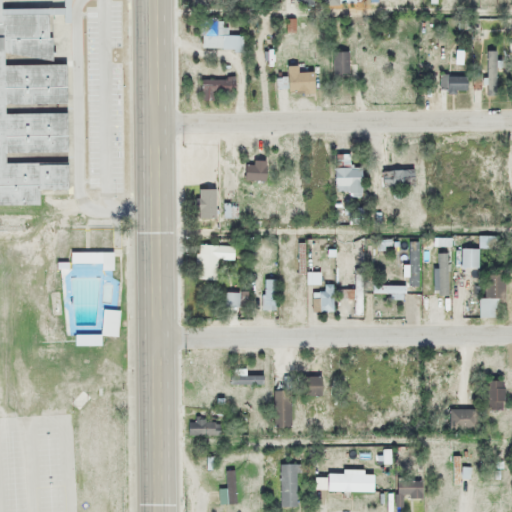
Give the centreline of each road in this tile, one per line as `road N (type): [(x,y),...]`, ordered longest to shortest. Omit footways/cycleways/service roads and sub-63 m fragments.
road 1 (primary): [(159,511),(155,0)]
road 2 (residential): [(156,121),(511,119)]
road 3 (residential): [(158,338),(511,334)]
